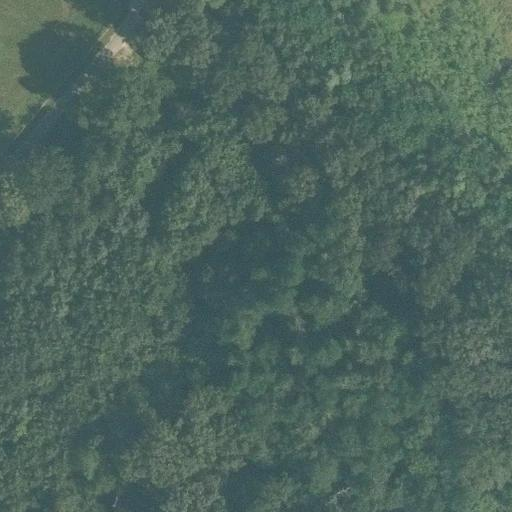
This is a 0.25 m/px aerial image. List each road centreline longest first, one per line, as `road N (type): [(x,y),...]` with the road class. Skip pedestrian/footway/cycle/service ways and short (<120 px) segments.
road 1 (track): [(183,0),(511,326)]
road 2 (unclassified): [(0,185),(155,0)]
